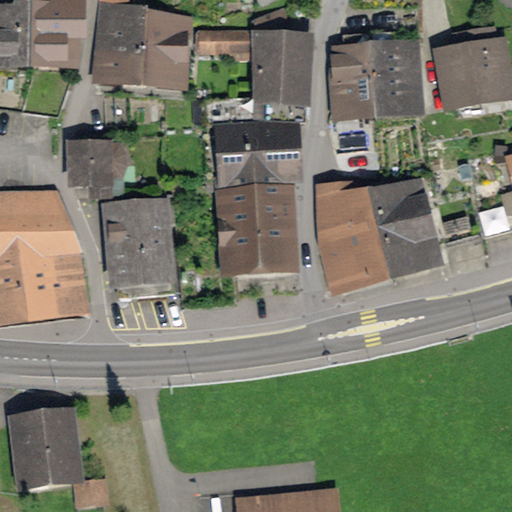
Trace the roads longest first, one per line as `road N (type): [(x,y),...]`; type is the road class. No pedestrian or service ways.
road 1 (residential): [(105,361),(87,245),(61,180),(98,0)]
road 2 (residential): [(340,0),(323,59),(313,156),(311,260),(322,338)]
road 3 (primary): [(322,338),(214,356),(105,361)]
road 4 (primary): [(511,294),(322,338)]
